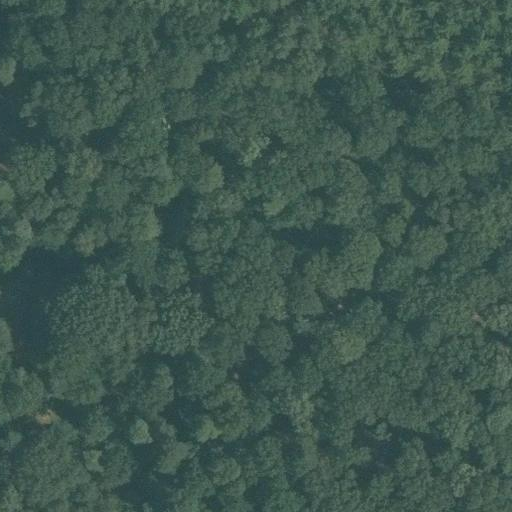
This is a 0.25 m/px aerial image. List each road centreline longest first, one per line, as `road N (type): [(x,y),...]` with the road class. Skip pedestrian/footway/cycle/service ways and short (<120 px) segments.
road 1 (track): [(171,0),(511,85)]
road 2 (track): [(0,401),(200,385),(258,499)]
